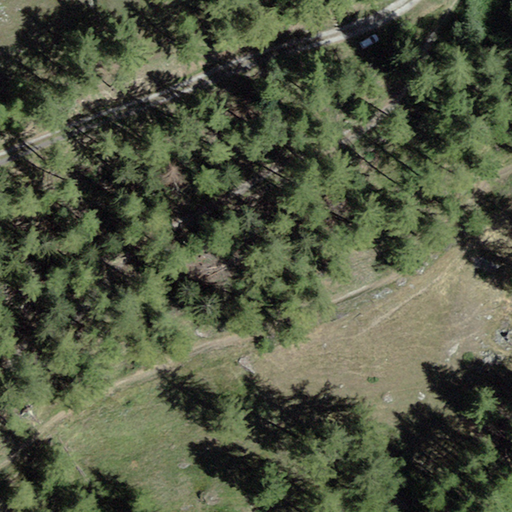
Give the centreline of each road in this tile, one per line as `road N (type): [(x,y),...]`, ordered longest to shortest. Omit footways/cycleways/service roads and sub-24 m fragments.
road 1 (track): [(511,177),(364,285),(102,387),(0,448)]
road 2 (track): [(0,153),(356,30),(410,0)]
